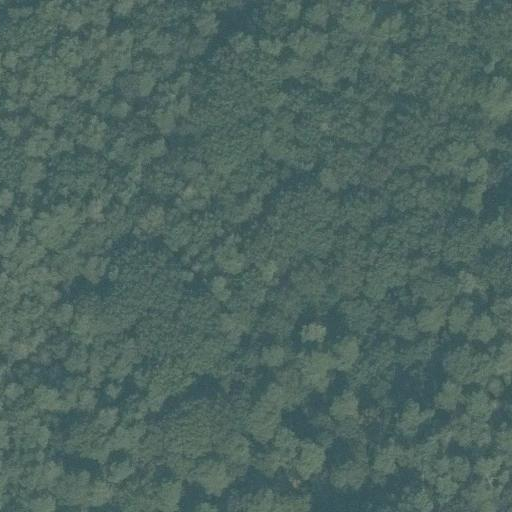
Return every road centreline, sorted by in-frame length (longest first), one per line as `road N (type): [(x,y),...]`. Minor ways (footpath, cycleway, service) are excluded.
road 1 (track): [(127,511),(509,0)]
road 2 (track): [(200,414),(328,511)]
road 3 (track): [(511,234),(387,166)]
